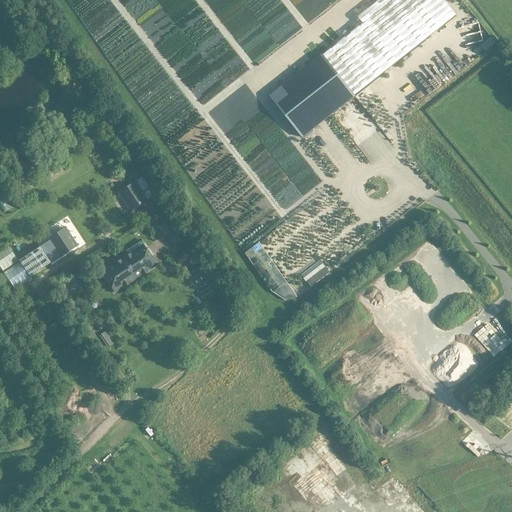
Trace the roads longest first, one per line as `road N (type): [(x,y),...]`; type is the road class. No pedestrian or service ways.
road 1 (track): [(167,209),(225,293),(227,324),(186,367),(118,414),(21,511)]
road 2 (track): [(73,228),(83,248),(41,278),(39,289),(118,414)]
road 3 (unclassified): [(511,287),(433,196)]
